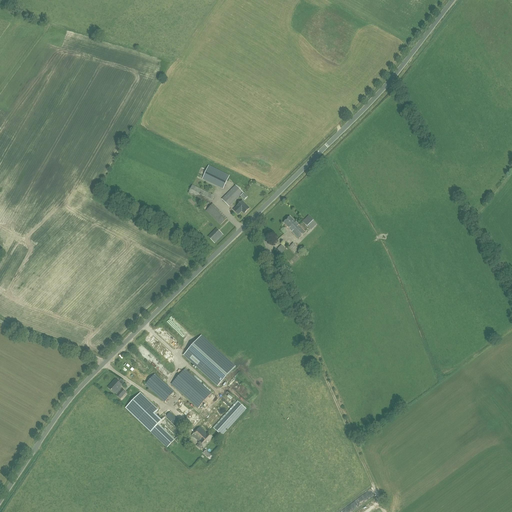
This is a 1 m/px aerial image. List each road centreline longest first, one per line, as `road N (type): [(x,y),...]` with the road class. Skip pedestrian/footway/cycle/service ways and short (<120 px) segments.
road 1 (unclassified): [(104,363),(374,99),(453,0)]
road 2 (unclassified): [(0,500),(59,412),(104,363)]
